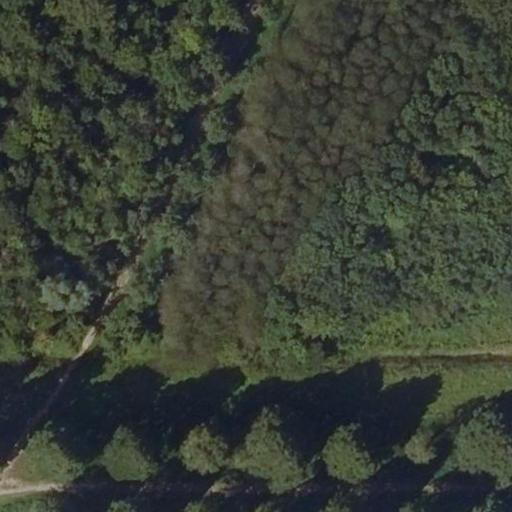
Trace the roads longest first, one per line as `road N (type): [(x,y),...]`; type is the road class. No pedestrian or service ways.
road 1 (track): [(261,0),(112,298),(0,475)]
road 2 (track): [(0,489),(511,489)]
